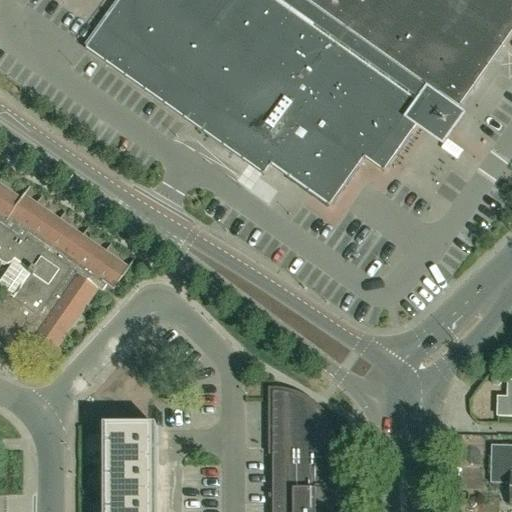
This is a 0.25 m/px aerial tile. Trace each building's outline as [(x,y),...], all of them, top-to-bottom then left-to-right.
[(511,0),(122,0),(87,50),(265,176),(272,166),(311,194),(331,207),(365,159),(385,172),(415,130),(440,94),(460,108),(494,60),(503,48),(511,34),(511,0)] [(358,181),(374,189),(382,173),(366,165),(358,181)] [(0,253),(12,261),(13,262),(0,282),(0,289),(13,298),(10,297),(7,297),(5,297),(2,299),(0,300),(0,345),(11,353),(22,339),(35,348),(50,358),(97,291),(98,289),(103,283),(114,290),(129,269),(128,268),(25,197),(24,196),(21,199),(0,184),(0,253)] [(511,383),(510,384),(509,400),(499,400),(499,417),(511,417),(511,383)] [(307,402),(304,401),(300,399),(299,398),(297,397),(294,397),(293,396),(289,395),(285,394),(284,394),(281,394),(279,393),(277,393),(273,393),(273,402),(273,410),(281,410),(281,420),(273,420),(273,511),(337,511),(337,456),(337,452),(337,447),(336,443),(335,439),(334,436),(332,432),(331,428),(329,425),(326,421),(324,418),(323,417),(322,415),(320,413),(319,412),(316,409),(313,407),(312,406),(310,405),(308,403),(307,402)] [(152,511),(153,430),(106,430),(105,511),(152,511)] [(511,448),(493,448),(492,485),(511,485),(511,448)]
